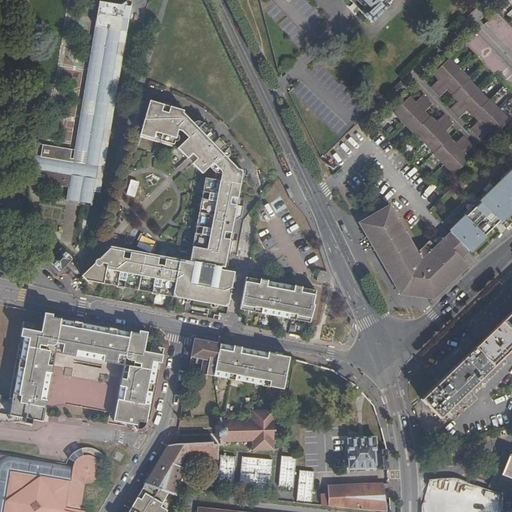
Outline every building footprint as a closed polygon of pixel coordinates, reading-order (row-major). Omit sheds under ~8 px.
[(386,0),(357,0),(361,4),(365,9),(361,13),(371,22),(388,5),(385,2),(386,0)] [(36,183),(68,188),(69,183),(82,185),(79,202),(92,204),(94,192),(99,193),(127,10),(127,5),(126,3),(124,2),(122,3),(115,13),(94,10),(72,152),(42,147),(39,160),(36,159),(34,170),(38,171),(36,183)] [(511,28),(497,13),(486,23),(511,49),(511,28)] [(511,92),(511,70),(476,33),(465,43),(511,92)] [(449,59),(434,73),(439,79),(431,86),(440,96),(448,88),(453,93),(452,95),(458,100),(450,108),(459,118),(467,110),(473,116),(474,115),(479,121),(471,128),(480,137),(488,130),(493,135),(508,121),(488,100),(487,101),(468,81),(469,80),(458,69),(449,59)] [(415,103),(409,97),(394,112),(414,133),(415,132),(435,152),(434,153),(453,174),(469,159),(463,154),(471,146),(462,137),(455,144),(449,139),(450,138),(444,132),(452,125),(443,115),(435,123),(429,117),(429,118),(423,113),(431,105),(422,96),(415,103)] [(187,116),(152,105),(142,139),(177,150),(181,136),(186,137),(190,141),(179,153),(203,178),(215,167),(222,175),(221,185),(207,182),(193,261),(196,262),(196,266),(110,251),(109,256),(105,255),(95,264),(81,277),(90,287),(95,283),(187,300),(190,300),(192,291),(231,299),(236,273),(223,270),(224,267),(227,268),(244,173),(239,172),(225,158),(229,153),(205,128),(200,132),(186,119),(187,116)] [(511,171),(449,232),(468,251),(511,208),(511,171)] [(69,183),(68,188),(66,200),(79,202),(82,185),(69,183)] [(389,207),(362,222),(400,291),(433,293),(437,290),(458,269),(453,265),(460,258),(468,251),(449,232),(443,239),(423,258),(389,207)] [(362,222),(358,224),(398,297),(433,299),(435,297),(431,295),(433,293),(400,291),(362,222)] [(63,250),(61,249),(59,249),(49,259),(49,262),(59,271),(61,271),(65,267),(71,261),(71,258),(63,250)] [(460,272),(458,269),(437,290),(440,292),(460,272)] [(327,272),(319,271),(318,283),(325,284),(330,279),(327,272)] [(247,279),(246,288),(242,310),(310,322),(313,322),(315,304),(317,291),(247,279)] [(192,291),(190,300),(194,301),(230,307),(231,299),(192,291)] [(506,355),(511,348),(511,311),(487,335),(421,399),(440,418),(506,355)] [(72,347),(79,349),(78,354),(107,359),(108,354),(114,355),(121,356),(121,354),(128,355),(128,351),(134,352),(134,357),(144,358),(145,358),(162,361),(165,347),(154,345),(147,344),(148,332),(47,313),(44,325),(25,321),(22,335),(42,339),(43,340),(53,342),(53,338),(60,339),(60,342),(66,343),(66,346),(72,347)] [(200,374),(213,376),(220,343),(194,338),(191,356),(196,356),(195,363),(202,364),(200,374)] [(293,357),(282,355),(274,353),(251,349),(225,344),(220,343),(213,376),(218,377),(244,381),(282,388),(287,389),(293,359),(293,357)] [(11,401),(9,401),(1,399),(0,399),(0,421),(8,421),(8,416),(15,417),(14,419),(24,420),(35,422),(36,419),(44,420),(47,405),(53,371),(47,370),(48,363),(49,356),(47,356),(48,349),(22,344),(11,401)] [(152,418),(161,369),(134,365),(133,371),(130,371),(130,377),(129,384),(122,383),(117,411),(122,412),(122,417),(125,418),(125,420),(139,422),(138,427),(144,426),(147,420),(147,417),(152,418)] [(189,407),(201,410),(206,387),(194,385),(189,407)] [(273,413),(273,411),(271,411),(271,408),(268,408),(268,411),(251,411),(251,409),(249,409),(249,412),(246,412),(246,414),(249,414),(250,419),(244,420),(244,418),(241,418),(241,420),(237,420),(237,418),(234,418),(234,420),(228,420),(228,418),(226,418),(226,420),(221,420),(221,417),(219,417),(219,420),(219,427),(219,434),(220,441),(219,445),(222,445),(222,441),(226,441),(226,443),(228,443),(228,441),(234,440),(234,443),(237,443),(237,440),(242,440),(242,443),(245,443),(245,440),(251,440),(251,449),(248,449),(248,451),(251,451),(251,453),(253,453),(253,451),(270,451),(270,453),(272,453),(272,451),(275,451),(275,448),(272,448),(272,440),(272,431),(274,431),(274,428),(272,428),(271,419),(271,413),(273,413)] [(122,412),(117,411),(116,418),(125,420),(125,418),(122,417),(122,412)] [(387,469),(386,450),(377,450),(376,437),(348,439),(350,468),(376,466),(376,469),(387,469)] [(188,455),(217,460),(218,445),(214,444),(212,442),(167,446),(145,485),(170,493),(176,495),(184,467),(181,466),(188,455)] [(0,511),(99,511),(108,498),(115,486),(106,480),(108,472),(108,466),(106,459),(104,456),(101,453),(97,450),(93,449),(89,447),(84,448),(79,448),(75,451),(71,454),(68,459),(66,464),(0,453),(0,511)] [(511,488),(511,455),(502,451),(495,472),(499,474),(496,481),(497,484),(511,488)] [(218,483),(233,484),(234,456),(219,456),(218,483)] [(280,456),(280,476),(293,476),(293,457),(280,456)] [(216,494),(217,466),(209,465),(208,493),(216,494)] [(298,470),(297,501),(310,502),(311,471),(298,470)] [(511,511),(511,488),(497,484),(496,481),(499,474),(495,472),(491,482),(489,488),(511,494),(511,511)] [(384,498),(383,484),(328,486),(328,494),(327,494),(327,505),(386,511),(384,498)] [(167,511),(168,511),(162,508),(170,493),(145,485),(129,511),(167,511)] [(469,511),(470,507),(442,503),(441,511),(469,511)]
